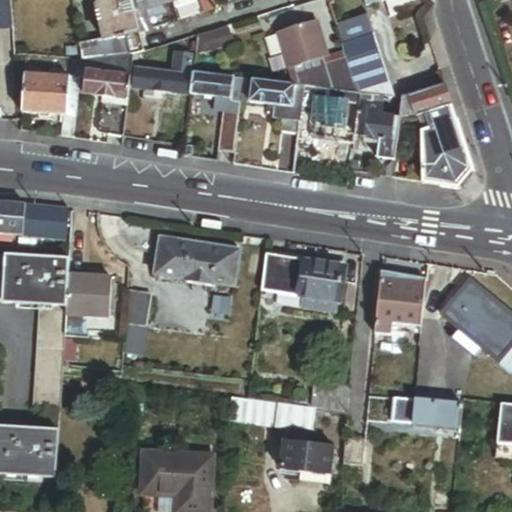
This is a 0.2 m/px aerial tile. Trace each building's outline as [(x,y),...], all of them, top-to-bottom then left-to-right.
[(0,0),(0,29),(14,28),(12,0),(0,0)] [(138,21),(132,0),(116,0),(103,2),(98,10),(104,42),(104,44),(141,37),(138,21)] [(166,9),(175,6),(172,0),(137,0),(143,16),(154,12),(166,9)] [(198,0),(192,0),(184,3),(186,8),(200,4),(198,0)] [(207,15),(218,11),(214,0),(205,0),(202,1),(207,15)] [(168,15),(166,9),(154,12),(156,18),(168,15)] [(148,18),(138,21),(141,37),(152,33),(148,18)] [(340,25),(363,94),(391,98),(365,18),(340,25)] [(321,24),(281,36),(292,73),(293,73),(297,88),(305,89),(307,89),(317,90),(362,95),(349,56),(332,61),(321,24)] [(235,44),(231,32),(202,41),(207,53),(235,44)] [(146,57),(141,37),(104,44),(104,42),(82,47),(84,62),(86,61),(94,61),(135,58),(140,58),(146,57)] [(199,57),(200,46),(187,45),(186,56),(195,57),(199,57)] [(193,76),(195,57),(186,56),(178,55),(176,74),(193,76)] [(135,64),(135,58),(94,61),(93,75),(133,80),(135,64)] [(93,75),(94,61),(86,61),(84,75),(81,97),(86,97),(89,74),(93,75)] [(193,76),(176,74),(138,70),(136,91),(146,92),(166,94),(191,96),(193,76)] [(81,97),(84,75),(74,73),(73,81),(75,81),(71,118),(67,118),(66,139),(76,140),(81,97)] [(133,80),(93,75),(89,74),(86,97),(106,100),(131,103),(133,80)] [(233,101),(236,81),(197,76),(194,96),(221,100),(233,101)] [(73,81),(31,77),(27,114),(67,118),(71,118),(75,81),(73,81)] [(244,102),(246,82),(236,81),(233,101),(244,102)] [(253,103),(255,83),(246,82),(244,102),(253,103)] [(294,109),(297,88),(255,83),(253,103),(253,104),(278,107),(294,109)] [(451,106),(445,86),(410,98),(416,116),(400,118),(400,119),(416,117),(425,114),(451,106)] [(305,89),(297,88),(294,109),(278,107),(277,119),(285,120),(284,133),(300,135),(305,89)] [(316,100),(317,90),(307,89),(304,112),(314,113),(315,110),(316,100)] [(361,106),(362,95),(317,90),(316,100),(355,105),(361,106)] [(166,94),(146,92),(145,101),(165,103),(166,94)] [(374,97),(362,95),(361,106),(372,107),(374,97)] [(416,116),(410,98),(402,100),(402,101),(401,111),(400,118),(416,116)] [(401,111),(402,101),(387,99),(386,109),(401,111)] [(101,135),(126,138),(131,103),(106,100),(101,135)] [(233,101),(221,100),(219,113),(225,114),(242,116),(244,102),(233,101)] [(355,105),(316,100),(315,110),(330,112),(329,122),(328,128),(347,130),(349,115),(353,116),(355,105)] [(400,118),(401,111),(386,109),(372,107),(361,106),(357,137),(380,140),(378,159),(395,161),(400,125),(400,119),(400,118)] [(472,170),(451,106),(425,114),(429,125),(431,131),(422,132),(423,183),(458,189),(472,170)] [(315,110),(314,113),(313,121),(329,122),(330,112),(315,110)] [(225,114),(220,153),(238,155),(242,116),(225,114)] [(429,125),(425,114),(416,117),(400,119),(400,125),(418,129),(429,125)] [(418,129),(400,125),(395,161),(394,178),(412,181),(418,129)] [(300,142),(297,167),(314,169),(317,144),(300,142)] [(0,234),(12,235),(23,236),(64,242),(66,211),(25,206),(0,203),(0,234)] [(236,283),(241,246),(155,236),(151,272),(184,276),(184,279),(213,282),(213,280),(236,283)] [(342,259),(266,249),(261,286),(306,291),(305,302),(336,306),(342,259)] [(61,388),(62,378),(65,319),(68,277),(69,261),(6,257),(3,303),(40,306),(33,408),(60,410),(61,388)] [(426,278),(380,272),(373,333),(391,335),(391,332),(392,324),(421,326),(426,278)] [(511,342),(511,308),(472,275),(440,313),(461,330),(479,345),(498,360),(511,342)] [(68,277),(65,319),(108,322),(111,282),(68,277)] [(148,297),(124,294),(122,326),(127,327),(143,330),(148,297)] [(421,326),(392,324),(391,332),(420,335),(421,326)] [(127,327),(125,343),(141,345),(143,330),(127,327)] [(479,345),(461,330),(454,339),(471,354),(479,345)] [(228,343),(169,337),(165,369),(225,376),(228,343)] [(89,391),(90,381),(62,378),(61,388),(89,391)] [(345,413),(347,391),(313,388),(311,409),(314,410),(345,413)] [(461,404),(393,398),(391,422),(434,425),(434,432),(442,433),(442,426),(459,427),(461,404)] [(278,405),(246,401),(232,399),(231,399),(230,422),(276,428),(278,405)] [(311,409),(278,405),(276,428),(283,429),(312,431),(314,410),(311,409)] [(511,408),(501,407),(497,440),(511,441),(511,408)] [(331,474),(333,446),(312,445),(312,431),(283,429),(281,471),(331,474)] [(55,479),(58,434),(0,430),(0,476),(5,477),(42,479),(55,479)] [(361,464),(363,438),(344,436),(344,463),(361,464)] [(208,511),(212,456),(144,453),(142,496),(159,497),(174,498),(188,499),(187,511),(208,511)] [(331,474),(281,471),(280,478),(330,481),(331,474)] [(173,511),(174,498),(159,497),(158,511),(173,511)] [(187,511),(188,499),(174,498),(173,511),(187,511)]
